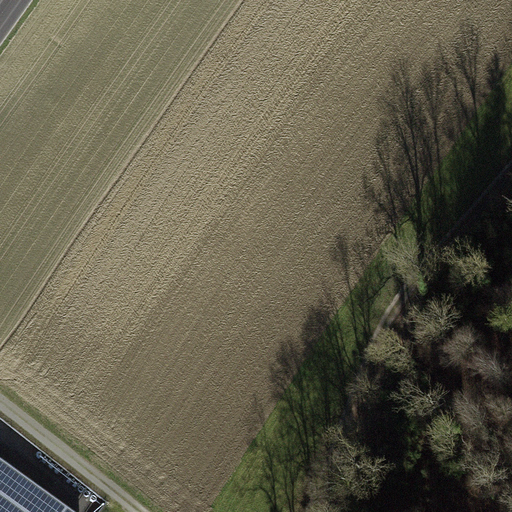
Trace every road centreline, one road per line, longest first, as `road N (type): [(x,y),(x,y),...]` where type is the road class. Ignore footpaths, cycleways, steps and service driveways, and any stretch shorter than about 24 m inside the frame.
road 1 (track): [(310,511),(384,323),(511,169)]
road 2 (track): [(139,511),(0,401)]
